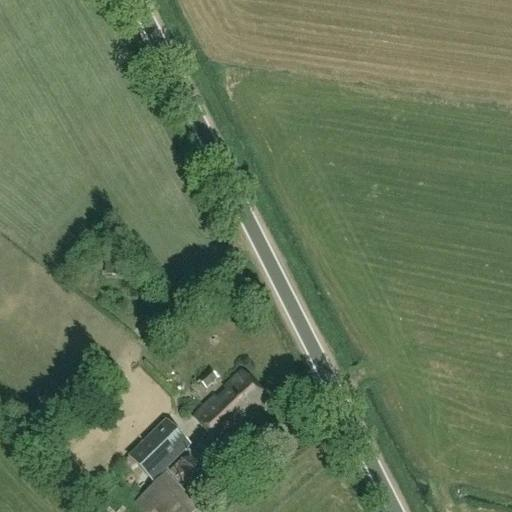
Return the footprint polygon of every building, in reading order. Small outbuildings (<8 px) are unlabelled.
[(218,380),(210,371),(198,382),(206,391),(218,380)] [(222,450),(272,403),(242,372),(193,419),(222,450)] [(130,458),(154,483),(190,448),(166,423),(130,458)] [(176,479),(190,493),(209,489),(214,470),(201,456),(181,460),(176,479)] [(141,511),(154,511),(155,511),(154,511),(190,511),(198,505),(166,473),(134,505),(141,511)]
